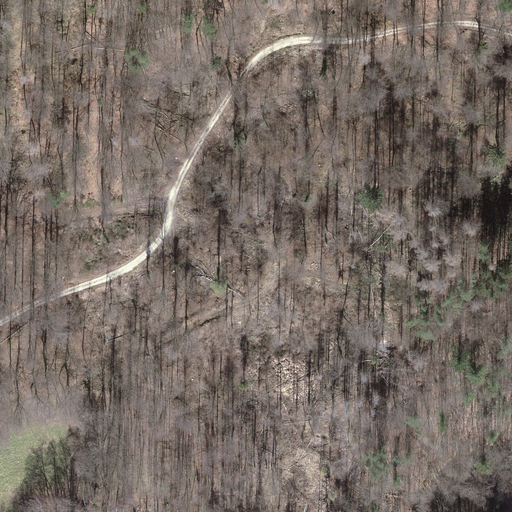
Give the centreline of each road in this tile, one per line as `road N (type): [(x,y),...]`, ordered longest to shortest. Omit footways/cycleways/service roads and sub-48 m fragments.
road 1 (track): [(511,35),(474,22),(278,45),(250,63),(180,172),(166,230),(150,253),(0,323)]
road 2 (track): [(174,197),(98,213),(0,196)]
